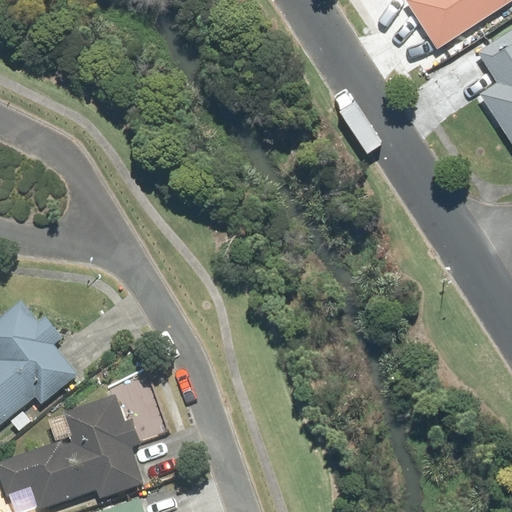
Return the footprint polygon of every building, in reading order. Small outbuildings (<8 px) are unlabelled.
[(398,0),(398,1),(431,51),(509,0),(398,0)] [(473,95),(511,153),(511,27),(473,53),(493,82),(473,95)] [(0,434),(44,401),(49,408),(88,378),(63,346),(72,339),(55,318),(47,324),(30,303),(0,326),(0,358),(4,363),(0,365),(0,434)] [(40,492),(46,511),(47,511),(105,492),(108,501),(152,486),(140,452),(143,421),(134,424),(125,397),(72,415),(82,446),(67,451),(65,445),(3,466),(15,500),(40,492)] [(154,511),(150,501),(117,511),(154,511)]
